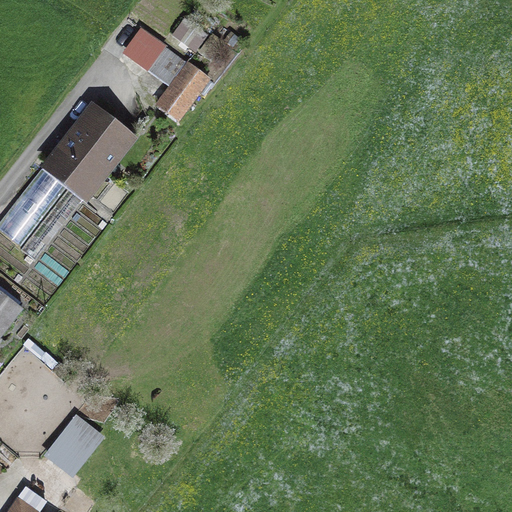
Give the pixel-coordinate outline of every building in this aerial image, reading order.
[(211,24),(187,9),(174,31),(197,46),(211,24)] [(147,70),(171,88),(188,65),(165,47),(147,70)] [(178,120),(208,80),(188,65),(171,88),(158,105),(178,120)] [(83,200),(130,139),(93,110),(45,171),(67,188),(68,189),(83,200)] [(45,171),(42,168),(0,222),(0,229),(21,246),(67,188),(45,171)] [(35,261),(83,200),(68,189),(21,250),(35,261)] [(0,337),(22,310),(0,292),(0,337)] [(98,442),(73,424),(47,460),(71,478),(98,442)] [(34,511),(19,501),(11,511),(34,511)]
